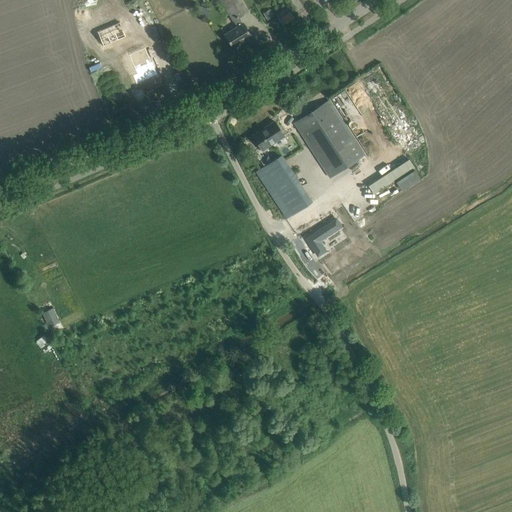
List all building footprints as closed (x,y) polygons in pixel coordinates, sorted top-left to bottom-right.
[(239,0),(219,0),(232,21),(233,21),(238,17),(247,11),(239,0)] [(199,5),(195,12),(205,16),(208,9),(199,5)] [(268,9),(264,12),(269,20),(273,17),(268,9)] [(281,17),(285,23),(294,17),(290,11),(281,17)] [(237,27),(225,34),(233,48),(251,37),(243,24),(242,24),(238,17),(233,21),(237,27)] [(132,48),(116,54),(124,73),(119,76),(122,84),(146,74),(140,61),(138,62),(132,48)] [(365,155),(329,100),(294,123),(330,178),(365,155)] [(262,150),(284,136),(274,121),(253,136),(262,150)] [(282,155),(256,172),(286,218),(313,201),(282,155)] [(409,159),(367,184),(372,193),(414,168),(409,159)] [(406,173),(394,181),(401,192),(413,184),(406,173)] [(336,219),(307,237),(318,255),(319,254),(320,254),(324,252),(324,251),(325,250),(320,243),(321,239),(341,226),(336,219)] [(59,322),(52,308),(43,313),(49,326),(59,322)] [(38,347),(47,341),(43,334),(34,340),(38,347)]
